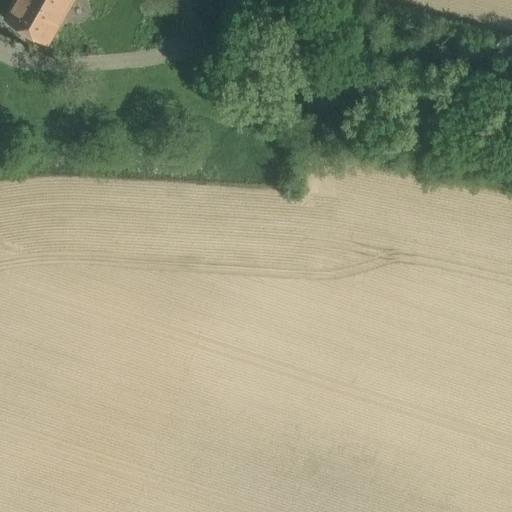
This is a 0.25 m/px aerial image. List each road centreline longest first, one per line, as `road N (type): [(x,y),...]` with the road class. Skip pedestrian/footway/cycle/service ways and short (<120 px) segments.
road 1 (track): [(511,111),(189,30)]
road 2 (track): [(0,51),(44,66),(151,58),(177,47),(189,30)]
